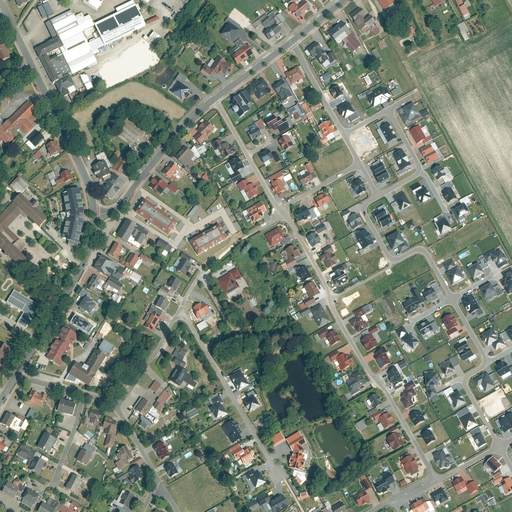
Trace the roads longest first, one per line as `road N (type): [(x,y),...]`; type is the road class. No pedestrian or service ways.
road 1 (residential): [(282,212),(436,480)]
road 2 (residential): [(178,311),(285,480)]
road 3 (tertiary): [(17,374),(84,262),(93,215)]
road 4 (tertiary): [(27,56),(84,174),(93,215)]
road 5 (residential): [(93,215),(117,209),(214,99)]
road 6 (residential): [(377,196),(363,208),(388,257),(425,252),(451,298)]
road 7 (residential): [(214,99),(282,212)]
